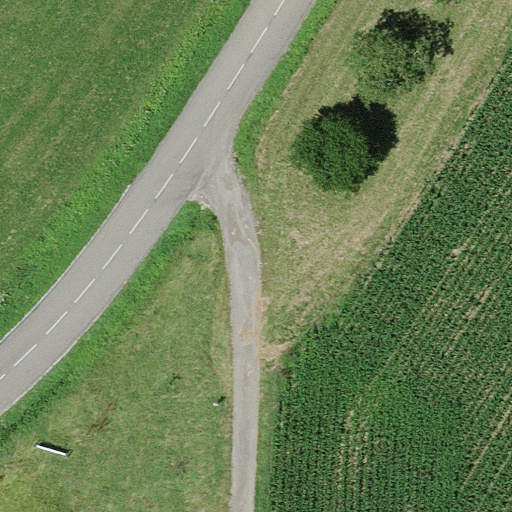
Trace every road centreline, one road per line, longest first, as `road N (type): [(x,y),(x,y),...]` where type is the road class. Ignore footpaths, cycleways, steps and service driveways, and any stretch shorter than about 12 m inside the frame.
road 1 (tertiary): [(284,0),(119,254),(0,380)]
road 2 (track): [(241,511),(247,282),(216,164),(197,138)]
